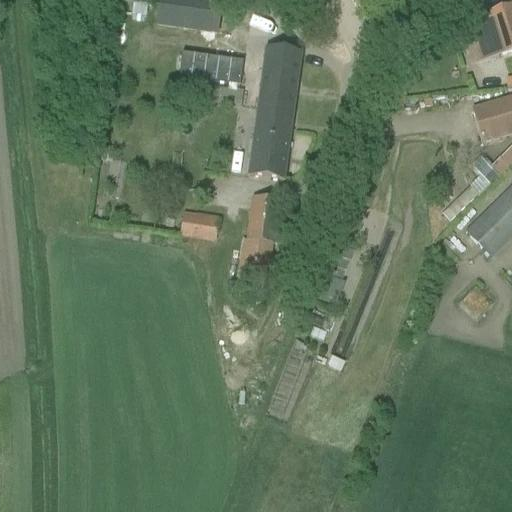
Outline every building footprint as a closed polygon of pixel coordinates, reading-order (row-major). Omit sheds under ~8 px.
[(220,2),(203,0),(159,0),(156,30),(216,38),(220,2)] [(511,55),(511,8),(488,15),(490,22),(479,25),(467,29),(477,66),(511,55)] [(247,180),(283,185),(301,57),(265,52),(247,180)] [(180,56),(176,80),(238,89),(241,64),(180,56)] [(511,99),(470,111),(480,147),(511,137),(511,99)] [(511,148),(493,168),(501,176),(511,164),(511,148)] [(480,164),(472,172),(490,190),(498,182),(480,164)] [(511,189),(465,236),(490,262),(511,240),(511,189)] [(234,292),(264,298),(273,247),(270,246),(276,205),(250,201),(245,242),(242,241),(234,292)] [(179,240),(212,244),(215,223),(182,218),(179,240)] [(333,247),(321,277),(341,285),(352,254),(333,247)]
